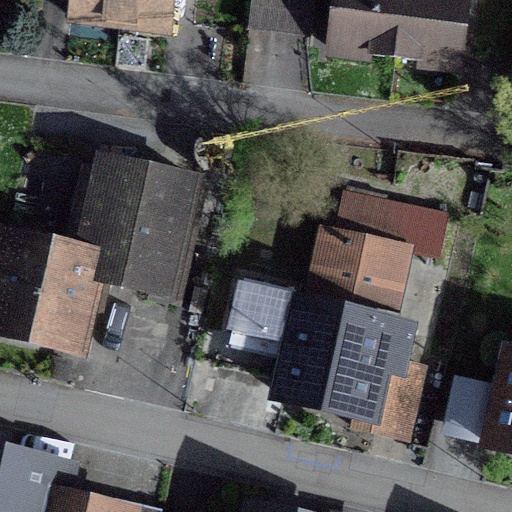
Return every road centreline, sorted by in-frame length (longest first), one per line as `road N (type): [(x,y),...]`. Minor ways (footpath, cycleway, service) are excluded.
road 1 (residential): [(0,395),(509,511)]
road 2 (residential): [(511,144),(0,78)]
